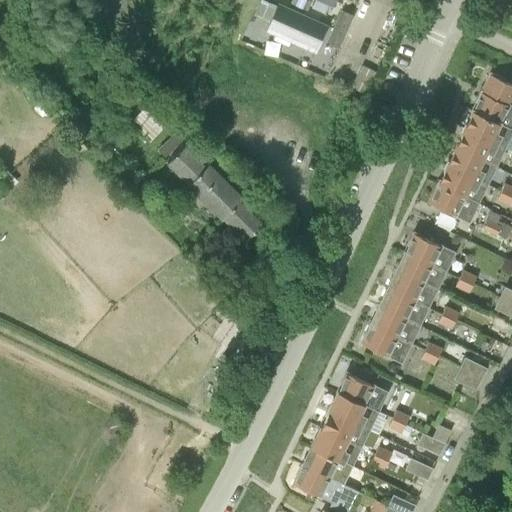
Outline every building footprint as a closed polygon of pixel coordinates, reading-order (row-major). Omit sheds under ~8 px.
[(315,0),(314,3),(330,11),(335,0),(315,0)] [(311,19),(274,1),(268,13),(306,31),(311,19)] [(335,26),(346,31),(354,14),(342,9),(335,26)] [(335,26),(328,43),(339,48),(346,31),(335,26)] [(358,83),(368,87),(376,69),(366,65),(358,83)] [(511,84),(491,74),(473,110),(511,128),(511,84)] [(506,148),(511,134),(511,128),(473,110),(464,128),(506,148)] [(456,146),(497,166),(506,148),(464,128),(456,146)] [(187,142),(167,160),(246,240),(265,221),(187,142)] [(447,164),(488,184),(497,166),(456,146),(447,164)] [(438,182),(479,202),(488,184),(447,164),(438,182)] [(429,202),(451,213),(451,215),(456,218),(457,216),(470,223),(479,202),(438,182),(429,202)] [(500,190),(511,196),(511,185),(505,182),(500,190)] [(510,206),(511,202),(511,196),(500,190),(496,199),(510,206)] [(450,231),(455,219),(440,212),(435,223),(450,231)] [(483,228),(496,235),(501,225),(487,219),(483,228)] [(447,270),(456,252),(414,232),(406,250),(447,270)] [(438,289),(447,270),(406,250),(397,269),(438,289)] [(459,277),(473,284),(477,275),(463,268),(459,277)] [(429,307),(438,289),(397,269),(388,287),(429,307)] [(454,286),(469,292),(473,284),(459,277),(454,286)] [(499,296),(511,302),(511,289),(504,286),(499,296)] [(420,325),(429,307),(388,287),(379,305),(420,325)] [(511,315),(511,302),(499,296),(494,307),(511,315)] [(442,313),(456,319),(460,311),(446,304),(442,313)] [(370,323),(411,344),(420,325),(379,305),(370,323)] [(437,322),(451,329),(456,319),(442,313),(437,322)] [(402,362),(411,344),(370,323),(361,342),(402,362)] [(438,355),(442,347),(429,340),(424,349),(438,355)] [(420,358),(434,364),(438,355),(424,349),(420,358)] [(459,367),(481,378),(486,367),(465,356),(459,367)] [(475,389),(481,378),(459,367),(454,377),(475,389)] [(338,391),(379,411),(389,391),(376,385),(376,384),(371,381),(370,384),(347,373),(338,391)] [(370,429),(379,411),(338,391),(329,409),(370,429)] [(392,417),(406,423),(410,415),(396,408),(392,417)] [(320,427),(361,447),(370,429),(329,409),(320,427)] [(388,425),(402,432),(406,423),(392,417),(388,425)] [(311,446),(353,466),(361,447),(320,427),(311,446)] [(417,443),(439,454),(444,442),(422,432),(417,443)] [(375,452),(388,459),(391,453),(393,450),(379,444),(375,452)] [(303,464),(344,484),(353,466),(311,446),(303,464)] [(370,462),(384,469),(388,459),(375,452),(370,462)] [(405,468),(427,479),(433,468),(410,456),(405,468)] [(294,482),(317,494),(316,496),(321,498),(321,497),(331,502),(329,505),(341,511),(346,511),(357,490),(344,484),(303,464),(294,482)] [(402,511),(411,511),(415,504),(393,493),(387,505),(402,511)]
